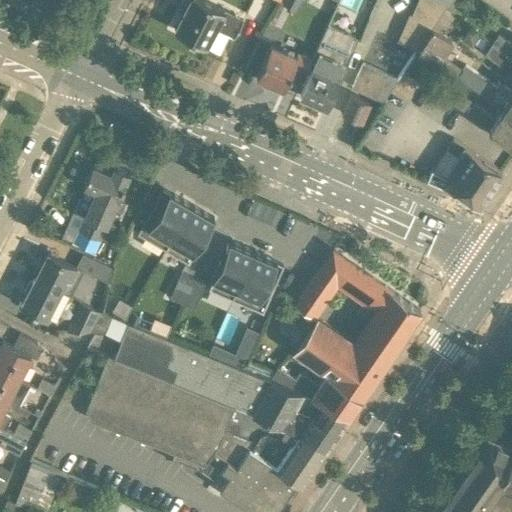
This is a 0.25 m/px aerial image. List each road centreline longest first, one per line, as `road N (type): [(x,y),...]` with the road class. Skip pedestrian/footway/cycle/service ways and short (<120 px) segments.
road 1 (secondary): [(511,247),(82,76)]
road 2 (secondary): [(330,511),(511,251)]
road 3 (residential): [(0,241),(82,76)]
